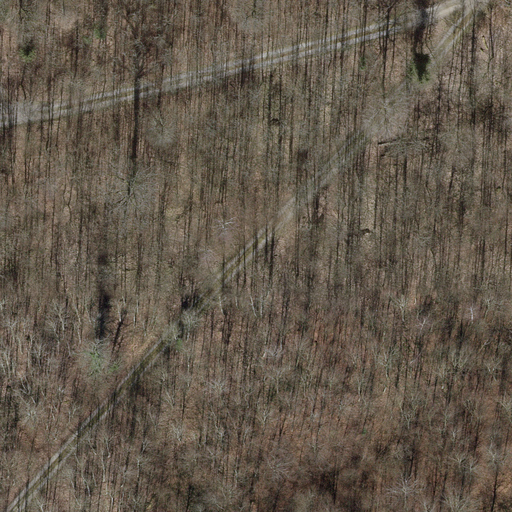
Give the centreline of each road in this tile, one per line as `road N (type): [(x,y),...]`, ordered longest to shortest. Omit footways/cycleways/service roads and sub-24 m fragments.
road 1 (track): [(490,0),(452,31),(13,511)]
road 2 (track): [(0,124),(374,34),(460,0)]
